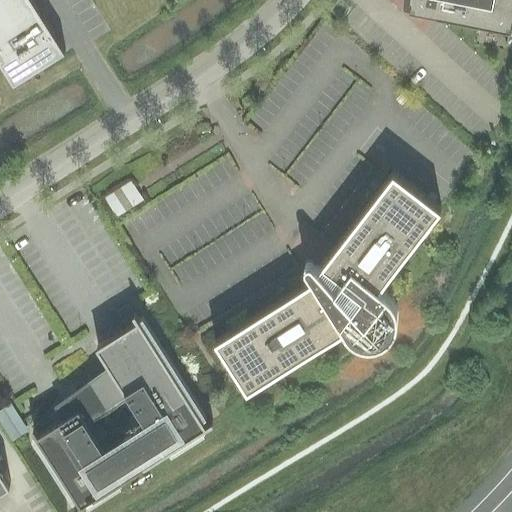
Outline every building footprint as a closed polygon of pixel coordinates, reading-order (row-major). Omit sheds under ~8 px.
[(0,0),(0,57),(15,81),(67,49),(35,0),(0,0)] [(508,45),(511,25),(511,0),(410,0),(408,14),(410,14),(412,5),(510,25),(506,44),(508,45)] [(380,286),(411,245),(442,206),(394,169),(319,267),(313,261),(312,260),(310,260),(308,260),(307,261),(306,263),(306,265),(306,267),(313,277),(216,339),(248,390),(345,328),(349,331),(354,332),(359,333),(364,333),(368,332),(373,331),(377,328),(381,325),(384,321),(386,317),(388,312),(389,308),(388,303),(388,298),(386,294),(383,289),(380,286)] [(106,193),(116,214),(145,200),(134,179),(106,193)] [(81,502),(75,506),(76,507),(213,420),(213,419),(206,423),(136,311),(135,312),(139,318),(98,344),(115,370),(62,404),(68,414),(39,432),(35,426),(34,427),(81,502)] [(0,406),(0,418),(11,437),(27,427),(11,400),(0,406)] [(0,511),(0,487),(11,481),(0,462),(0,511)]
